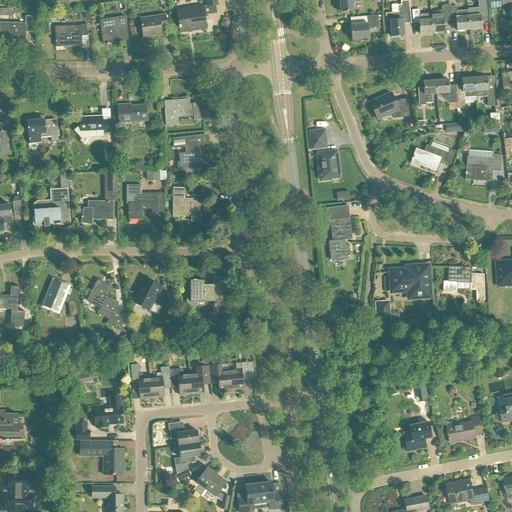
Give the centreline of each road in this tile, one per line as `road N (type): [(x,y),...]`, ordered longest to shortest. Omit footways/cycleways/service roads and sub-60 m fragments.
road 1 (residential): [(0,259),(245,252),(232,141),(234,70)]
road 2 (secondary): [(318,398),(286,131)]
road 3 (unclassified): [(9,67),(234,70)]
road 4 (residential): [(492,214),(491,226),(468,242),(387,237),(370,219),(376,180)]
road 5 (unclassified): [(329,63),(511,49)]
road 6 (residential): [(355,511),(356,496),(369,485),(511,456)]
road 7 (residential): [(210,409),(140,416),(139,511)]
road 8 (residential): [(329,63),(376,180)]
road 9 (residential): [(376,180),(492,214)]
